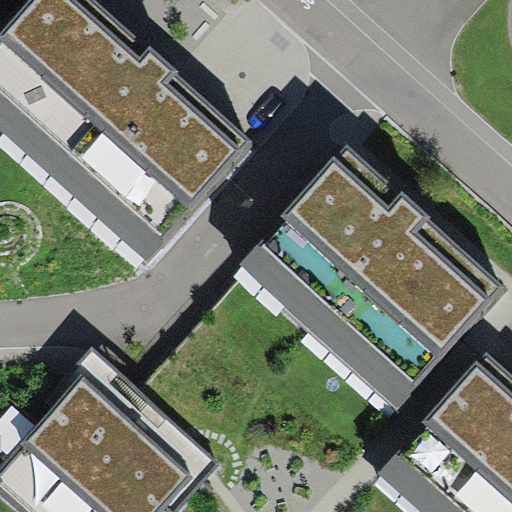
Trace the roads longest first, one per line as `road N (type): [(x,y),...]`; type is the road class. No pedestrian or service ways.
road 1 (residential): [(372,72),(152,305),(0,322)]
road 2 (residential): [(511,206),(372,72)]
